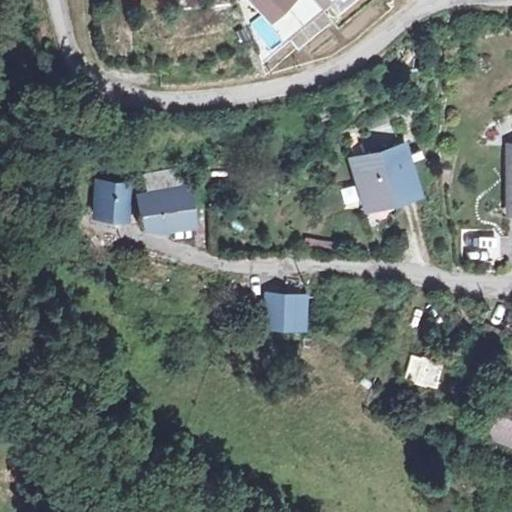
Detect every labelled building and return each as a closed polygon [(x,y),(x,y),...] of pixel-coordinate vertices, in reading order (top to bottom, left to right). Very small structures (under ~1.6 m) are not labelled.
[(248,0),(263,17),(283,0),(248,0)] [(333,16),(298,43),(305,52),(341,25),(333,16)] [(398,145),(353,158),(363,195),(391,187),(395,197),(412,192),(398,145)] [(511,148),(503,149),(508,213),(511,212),(511,148)] [(192,174),(152,177),(153,193),(193,191),(192,174)] [(133,187),(101,184),(99,216),(131,217),(133,187)] [(153,193),(144,194),(147,230),(196,230),(193,191),(153,193)] [(295,297),(265,296),(262,326),(293,331),(294,320),(295,297)] [(307,297),(295,297),(294,320),(306,321),(307,297)] [(445,368),(411,354),(403,376),(436,389),(445,368)] [(511,389),(491,437),(511,445),(511,389)]
